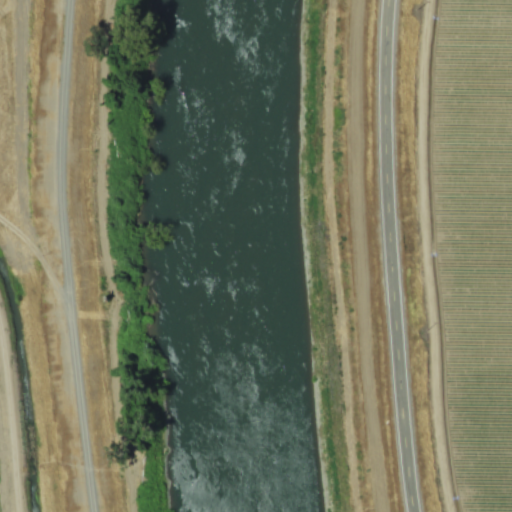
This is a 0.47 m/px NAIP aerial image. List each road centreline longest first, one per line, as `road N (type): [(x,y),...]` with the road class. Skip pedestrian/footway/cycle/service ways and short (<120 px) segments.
road 1 (residential): [(72,0),(62,215),(93,511)]
road 2 (residential): [(387,0),(393,336),(414,511)]
road 3 (track): [(448,511),(428,316),(425,0)]
